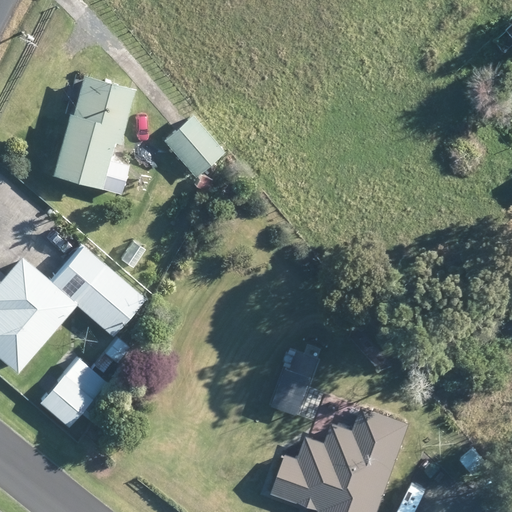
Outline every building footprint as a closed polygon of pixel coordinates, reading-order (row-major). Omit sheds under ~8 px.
[(114,146),(129,89),(76,74),(64,116),(60,115),(44,177),(94,190),(95,188),(110,192),(117,168),(112,166),(101,164),(107,144),(114,146)] [(162,148),(167,154),(189,180),(220,154),(186,115),(185,117),(171,128),(156,141),(162,148)] [(191,188),(179,182),(172,197),(184,203),(191,188)] [(62,197),(83,210),(91,197),(69,185),(62,197)] [(130,268),(141,250),(129,243),(118,260),(130,268)] [(141,300),(98,264),(66,302),(13,258),(0,273),(0,366),(12,377),(70,306),(74,310),(109,338),(141,300)] [(112,338),(89,366),(99,374),(109,361),(113,364),(125,349),(112,338)] [(295,418),(307,375),(299,373),(304,357),(286,352),(269,411),(295,418)] [(37,404),(63,428),(104,383),(77,359),(64,373),(56,383),(46,393),(37,404)] [(373,511),(405,425),(357,407),(348,432),(345,431),(337,428),(328,425),(321,445),(302,438),(299,444),(293,461),(281,456),(267,493),(312,509),(319,511),(318,511),(373,511)]
